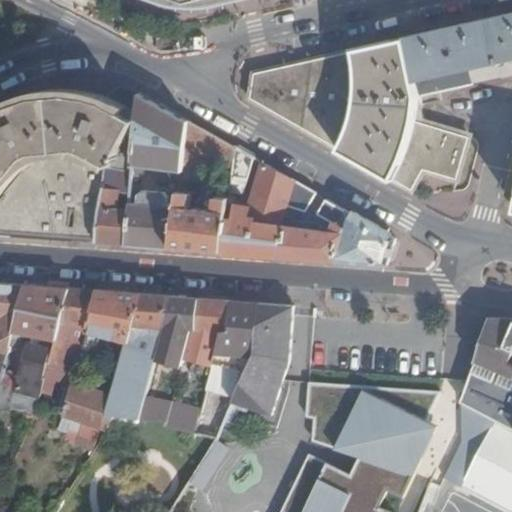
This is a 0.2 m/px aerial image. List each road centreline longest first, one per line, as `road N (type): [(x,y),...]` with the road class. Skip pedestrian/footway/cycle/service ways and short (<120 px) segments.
road 1 (residential): [(0,265),(443,283),(468,256)]
road 2 (residential): [(143,57),(247,128),(468,256)]
road 3 (tertiary): [(143,57),(416,0)]
road 4 (tertiary): [(0,75),(45,61),(143,57)]
road 5 (tertiary): [(34,0),(143,57)]
